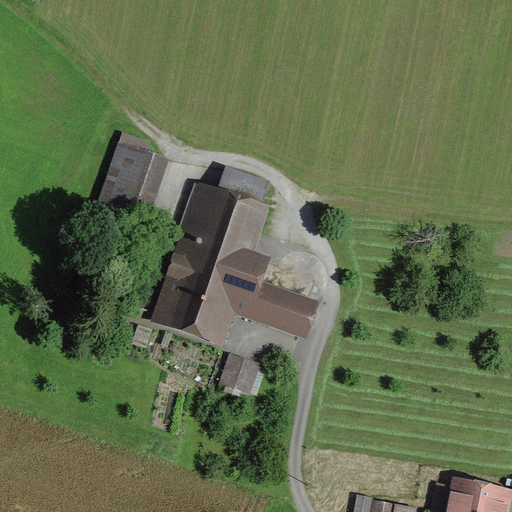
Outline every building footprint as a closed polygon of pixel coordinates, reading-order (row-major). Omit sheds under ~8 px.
[(123,236),(143,164),(109,154),(88,227),(123,236)] [(257,184),(218,173),(211,197),(193,192),(155,322),(214,338),(226,297),(242,302),(248,282),(253,283),(259,264),(237,257),(257,184)] [(58,286),(51,302),(75,313),(82,297),(58,286)] [(231,351),(222,379),(259,390),(267,363),(231,351)] [(498,511),(504,490),(478,483),(476,489),(463,486),(462,492),(452,490),(448,507),(451,507),(449,511),(498,511)] [(369,511),(372,499),(357,496),(354,511),(369,511)]
